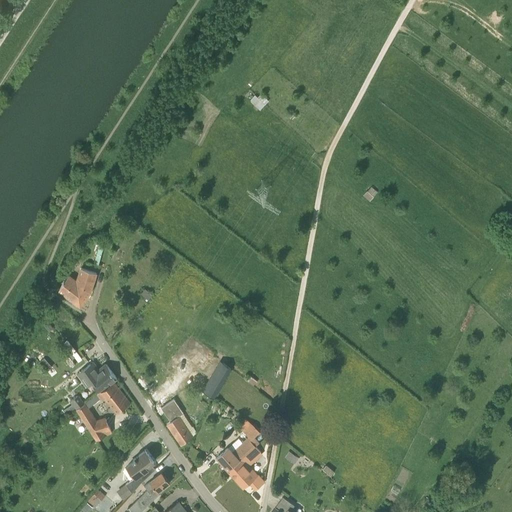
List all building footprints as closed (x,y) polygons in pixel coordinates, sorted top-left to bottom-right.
[(250,100),(261,109),(269,99),(264,94),(261,98),(256,94),(250,100)] [(370,201),(375,196),(368,190),(363,195),(370,201)] [(90,291),(96,272),(80,267),(76,279),(69,274),(58,290),(79,306),(90,291)] [(186,338),(177,348),(200,368),(208,358),(186,338)] [(47,370),(52,366),(44,358),(39,362),(47,370)] [(98,392),(117,378),(106,364),(89,378),(98,392)] [(222,364),(205,393),(213,398),(231,369),(222,364)] [(130,402),(114,382),(84,403),(76,409),(96,440),(107,434),(107,435),(112,432),(105,417),(96,419),(88,407),(100,398),(102,400),(104,398),(116,413),(130,402)] [(76,409),(84,403),(78,395),(71,400),(76,409)] [(181,444),(193,435),(180,415),(184,412),(174,399),(161,407),(170,421),(167,423),(181,444)] [(254,436),(259,432),(254,425),(245,432),(251,437),(252,439),(254,436)] [(251,437),(249,439),(234,452),(229,447),(216,457),(228,470),(255,447),(260,443),(254,436),(252,439),(251,437)] [(260,486),(253,478),(254,477),(244,467),(260,452),(255,447),(228,470),(243,487),(248,482),(256,490),(260,486)] [(153,470),(149,465),(154,461),(145,450),(132,459),(133,461),(127,466),(135,476),(125,484),(132,492),(140,482),(156,468),(155,468),(153,470)] [(295,464),(299,457),(289,450),(285,457),(295,464)] [(139,511),(159,493),(158,492),(169,483),(162,472),(144,485),(147,489),(128,508),(131,510),(128,511),(139,511)] [(95,507),(106,495),(101,490),(95,496),(94,495),(88,501),(95,507)] [(293,511),(290,510),(294,505),(283,496),(274,507),(275,508),(271,511),(293,511)] [(182,511),(181,511),(184,509),(179,501),(165,511),(182,511)]
